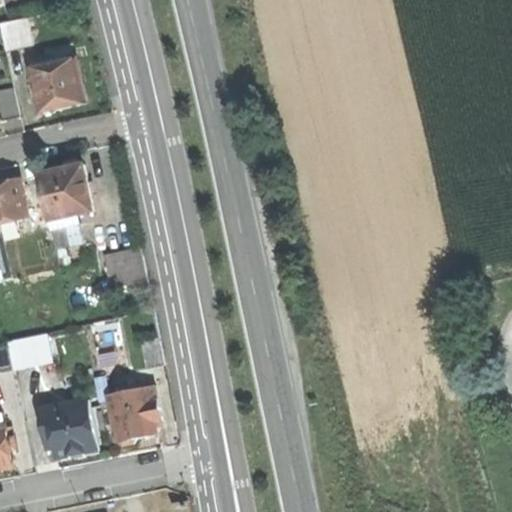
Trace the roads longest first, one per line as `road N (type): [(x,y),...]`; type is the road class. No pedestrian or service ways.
road 1 (secondary): [(303,511),(190,0)]
road 2 (secondary): [(162,114),(230,453)]
road 3 (residential): [(230,453),(0,499)]
road 4 (residential): [(0,149),(162,114)]
